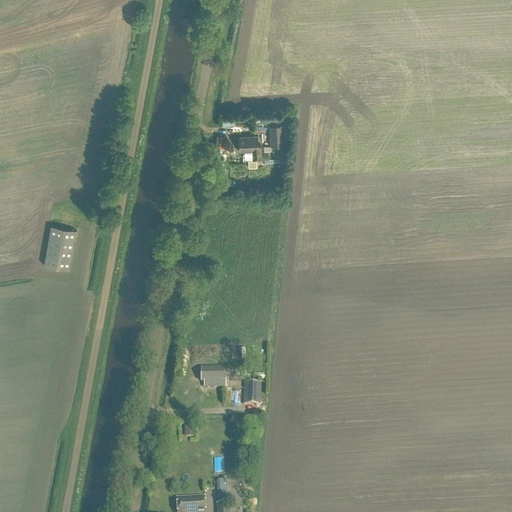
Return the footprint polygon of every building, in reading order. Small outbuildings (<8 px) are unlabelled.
[(269,125),(270,146),(284,145),(283,124),(269,125)] [(239,151),(252,150),(252,158),(261,158),(261,150),(261,144),(258,144),(258,135),(239,136),(239,151)] [(69,269),(76,230),(51,225),(45,264),(69,269)] [(225,389),(226,369),(202,368),(202,383),(205,383),(205,388),(225,389)] [(261,384),(244,384),(244,406),(261,406),(261,384)] [(194,427),(184,427),(185,435),(194,435),(194,427)] [(205,511),(204,497),(177,499),(177,511),(205,511)]
